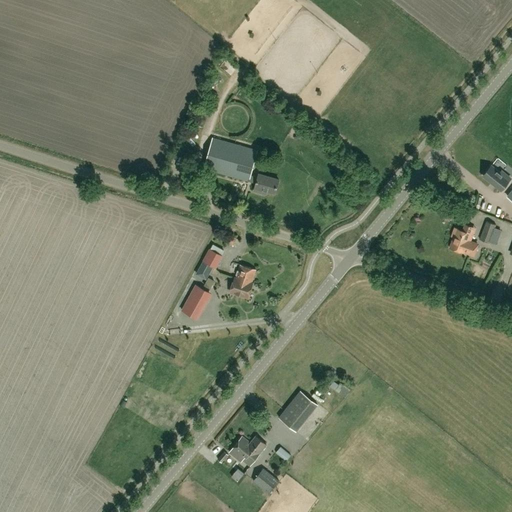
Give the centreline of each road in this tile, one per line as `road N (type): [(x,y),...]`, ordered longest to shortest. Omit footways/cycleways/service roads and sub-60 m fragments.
road 1 (unclassified): [(349,258),(0,142)]
road 2 (tertiary): [(141,511),(349,258)]
road 3 (tertiary): [(349,258),(511,63)]
road 4 (unclassified): [(511,308),(349,258)]
